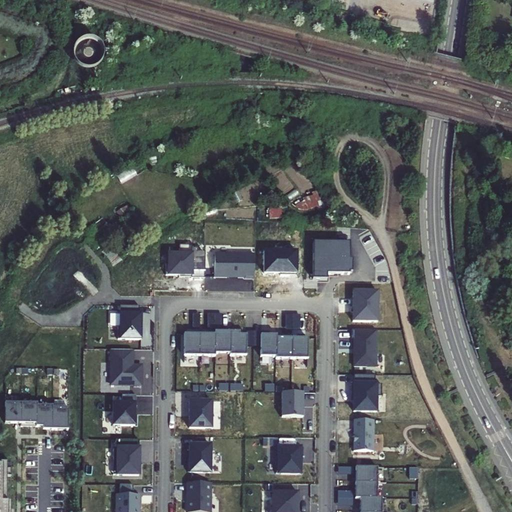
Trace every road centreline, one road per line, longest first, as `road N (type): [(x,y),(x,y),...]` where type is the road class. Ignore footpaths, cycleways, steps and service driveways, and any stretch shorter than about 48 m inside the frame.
road 1 (residential): [(163,511),(165,331),(171,310),(191,302),(305,304),(322,313),(325,511)]
road 2 (secondary): [(459,0),(436,153),(434,231),(455,340),(495,431)]
road 3 (track): [(467,198),(472,282),(511,362)]
